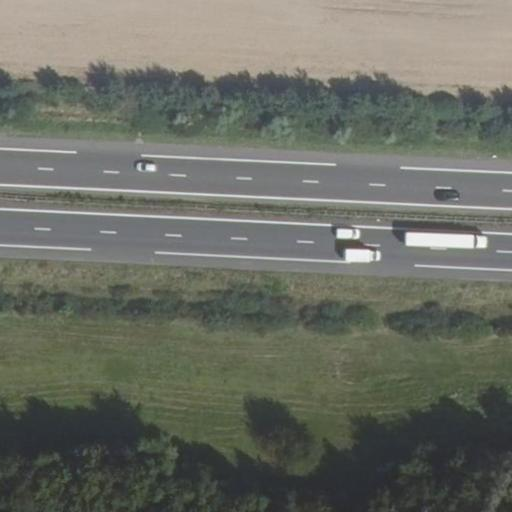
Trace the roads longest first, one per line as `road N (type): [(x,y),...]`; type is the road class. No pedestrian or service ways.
road 1 (trunk): [(0,225),(511,249)]
road 2 (trunk): [(511,189),(0,165)]
